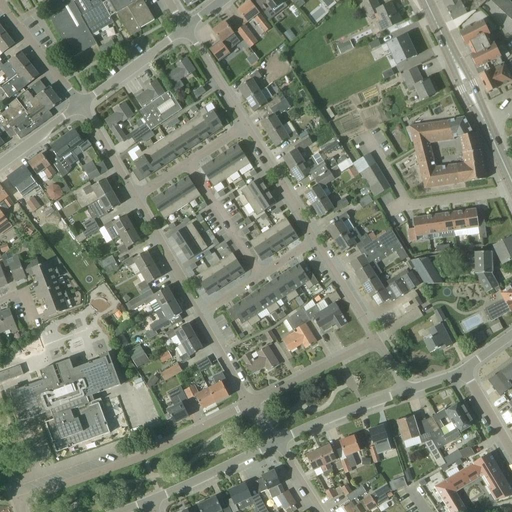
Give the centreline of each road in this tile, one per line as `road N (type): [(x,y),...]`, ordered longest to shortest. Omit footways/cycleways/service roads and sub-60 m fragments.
road 1 (residential): [(252,407),(20,501),(24,511)]
road 2 (residential): [(366,138),(410,206),(511,192)]
road 3 (residential): [(252,407),(378,341)]
road 4 (residential): [(276,439),(409,389)]
road 5 (residential): [(151,499),(276,439)]
road 6 (residential): [(315,242),(201,315)]
road 7 (residential): [(315,242),(244,128)]
road 8 (residential): [(201,315),(134,200)]
road 9 (residential): [(82,108),(0,5)]
road 10 (residential): [(134,200),(244,128)]
road 11 (residential): [(82,108),(187,31)]
